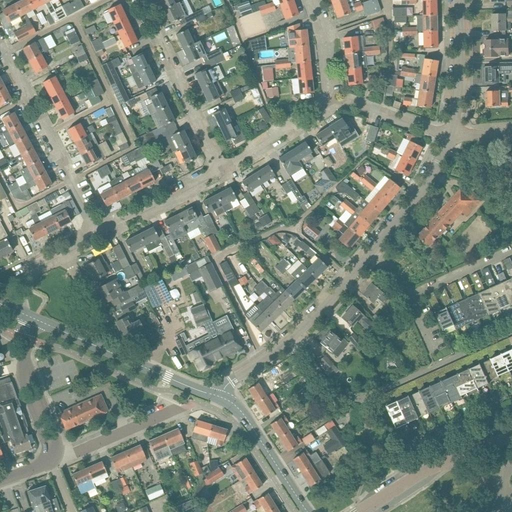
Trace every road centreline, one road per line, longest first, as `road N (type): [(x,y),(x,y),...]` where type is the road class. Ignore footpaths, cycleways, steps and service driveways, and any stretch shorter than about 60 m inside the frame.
road 1 (residential): [(511,333),(367,399),(329,392),(290,339)]
road 2 (residential): [(94,231),(0,42)]
road 3 (secondary): [(218,399),(33,318)]
road 4 (residential): [(220,170),(141,0)]
road 5 (unclassified): [(361,511),(442,463),(511,436)]
road 6 (unclassified): [(49,459),(50,438),(21,372),(33,318)]
road 7 (secondary): [(306,511),(243,417),(218,399)]
road 8 (unclassified): [(373,252),(440,162),(451,134)]
road 9 (residential): [(94,231),(220,170)]
road 10 (residential): [(49,459),(176,408)]
road 11 (unclassified): [(451,134),(455,0)]
road 12 (residential): [(451,134),(327,101)]
road 13 (residential): [(220,170),(327,101)]
road 14 (unclassified): [(290,339),(373,252)]
